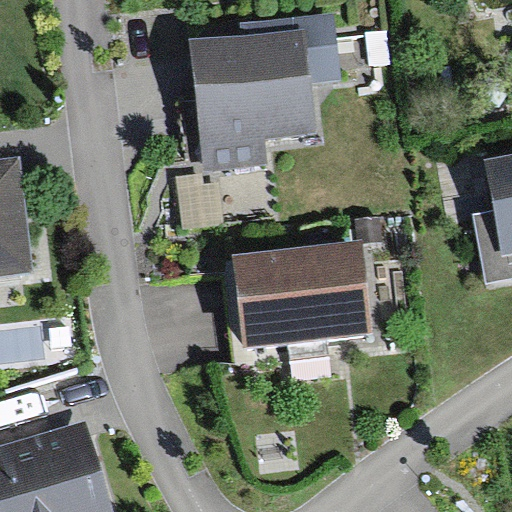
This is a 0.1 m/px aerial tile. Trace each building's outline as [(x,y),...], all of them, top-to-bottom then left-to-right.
[(230,47),(191,53),(207,178),(272,170),(269,145),(318,139),(315,95),(345,86),(339,17),(241,28),(243,46),(230,47)] [(0,286),(39,282),(26,168),(0,170),(0,286)] [(511,168),(487,174),(495,212),(474,217),(491,293),(511,288),(511,168)] [(366,256),(243,269),(246,295),(252,354),(375,342),(366,256)] [(0,511),(120,511),(94,427),(8,453),(0,455),(0,511)]
